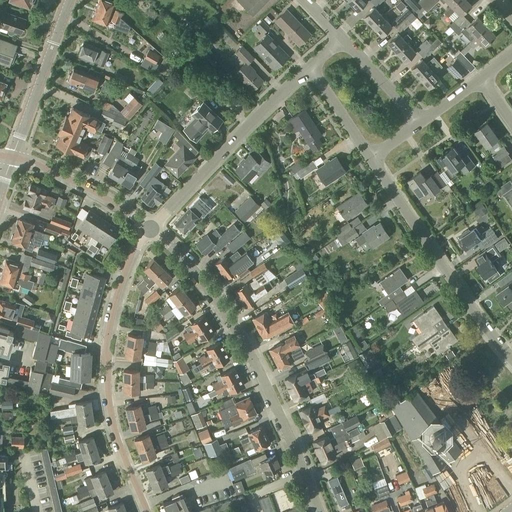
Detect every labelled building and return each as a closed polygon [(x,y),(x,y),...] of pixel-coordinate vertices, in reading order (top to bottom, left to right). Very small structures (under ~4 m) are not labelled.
[(120,18),(121,18),(122,13),(115,10),(114,13),(111,12),(115,3),(107,0),(98,0),(98,2),(98,3),(96,8),(120,18)] [(253,16),(267,0),(237,0),(242,5),(253,16)] [(369,0),(372,2),(374,0),(348,0),(347,1),(356,10),(366,0),(365,0),(369,0)] [(417,3),(410,9),(415,14),(429,0),(419,0),(417,2),(417,3)] [(426,12),(439,0),(438,0),(429,0),(415,14),(419,19),(426,12)] [(471,5),(465,0),(456,0),(451,6),(444,13),(448,17),(455,10),(459,15),(449,26),(449,27),(444,32),(449,36),(454,31),(453,30),(466,18),(461,14),(471,5)] [(130,26),(121,18),(120,18),(96,8),(94,14),(93,14),(92,17),(92,18),(92,20),(106,25),(109,19),(111,20),(111,21),(115,23),(114,28),(127,34),(130,26)] [(150,8),(145,13),(154,19),(157,15),(158,15),(154,11),(151,9),(150,8)] [(372,27),(382,17),(373,8),(363,18),(372,27)] [(407,18),(412,13),(407,8),(391,23),(396,28),(407,18)] [(299,46),(310,35),(286,10),(275,21),(299,46)] [(1,26),(7,29),(6,30),(8,34),(11,35),(15,34),(16,32),(21,33),(26,20),(6,13),(1,26)] [(407,18),(396,28),(400,33),(416,18),(412,13),(407,18)] [(380,36),(391,26),(382,17),(372,27),(380,36)] [(453,30),(454,31),(458,35),(461,32),(465,36),(469,31),(475,37),(486,26),(477,17),(470,23),(466,18),(453,30)] [(270,27),(262,20),(256,26),(256,25),(251,29),(254,32),(257,29),(256,28),(257,28),(263,34),(270,27)] [(484,46),(495,36),(486,26),(475,37),(468,43),(460,52),(455,57),(463,65),(468,61),(463,55),(470,47),(471,47),(472,48),(479,41),(484,46)] [(406,43),(411,39),(407,34),(402,39),(398,33),(387,43),(396,52),(406,43)] [(275,69),(287,57),(267,35),(254,47),(275,69)] [(12,64),(14,58),(13,57),(17,46),(0,39),(0,63),(9,67),(11,63),(12,64)] [(420,55),(431,45),(426,39),(415,49),(420,55)] [(78,56),(92,61),(92,62),(104,66),(109,53),(98,48),(84,43),(78,56)] [(415,52),(406,43),(396,52),(404,62),(415,52)] [(431,45),(420,55),(424,59),(435,49),(431,45)] [(251,91),(263,81),(251,69),(252,68),(248,64),(254,58),(242,46),(235,53),(245,64),(239,70),(240,71),(234,76),(241,83),(242,82),(251,91)] [(154,65),(160,56),(149,49),(143,59),(154,65)] [(419,79),(438,62),(433,57),(426,64),(422,60),(411,69),(419,79)] [(456,78),(466,68),(456,58),(446,68),(456,78)] [(438,62),(419,79),(427,88),(438,78),(434,74),(442,67),(438,62)] [(98,78),(88,74),(73,69),(71,75),(69,74),(67,79),(69,80),(68,82),(83,88),(84,90),(88,92),(90,91),(93,92),(98,78)] [(157,88),(152,84),(146,90),(151,95),(157,88)] [(127,121),(142,105),(133,97),(120,112),(112,105),(106,111),(126,121),(127,121)] [(213,128),(221,120),(203,103),(192,116),(195,119),(185,130),(196,140),(210,125),(213,128)] [(94,132),(95,129),(98,130),(101,129),(103,125),(102,122),(99,120),(90,116),(90,115),(72,107),(68,117),(85,125),(84,127),(84,128),(94,132)] [(106,111),(103,110),(100,116),(112,122),(111,124),(122,129),(124,125),(131,130),(134,126),(127,121),(126,121),(106,111)] [(299,130),(308,143),(307,144),(312,151),(322,144),(318,137),(321,135),(304,111),(287,122),(294,133),(299,130)] [(68,117),(66,116),(58,134),(60,135),(60,134),(78,143),(78,140),(79,140),(80,138),(83,139),(86,139),(88,134),(87,133),(83,131),(84,128),(84,127),(85,125),(68,117)] [(157,118),(153,125),(162,130),(166,123),(157,118)] [(488,147),(498,139),(487,124),(476,132),(488,147)] [(176,130),(173,135),(178,140),(175,143),(181,149),(165,165),(177,176),(195,157),(183,147),(188,142),(176,130)] [(88,144),(79,140),(78,140),(78,143),(60,134),(60,135),(56,144),(74,152),(83,156),(85,152),(88,152),(89,149),(87,148),(88,144)] [(103,135),(100,143),(109,147),(112,139),(103,135)] [(119,180),(136,151),(130,148),(128,152),(125,158),(120,155),(123,143),(116,140),(103,162),(112,168),(108,173),(119,180)] [(100,143),(97,150),(96,151),(105,155),(109,147),(100,143)] [(501,168),(511,159),(508,154),(510,153),(504,146),(492,155),(497,162),(498,162),(501,168)] [(462,159),(454,148),(438,160),(446,171),(450,167),(454,172),(460,168),(464,174),(476,166),(468,155),(462,159)] [(136,151),(119,180),(129,186),(141,167),(136,165),(139,159),(134,156),(136,151)] [(264,169),(269,163),(258,153),(253,158),(250,155),(235,170),(247,181),(261,166),(264,169)] [(322,156),(315,159),(319,165),(326,162),(322,156)] [(315,169),(316,171),(326,185),(345,171),(336,157),(318,169),(313,161),(304,167),(292,175),(296,181),(300,178),(300,179),(315,169)] [(292,175),(304,167),(299,160),(289,167),(287,168),(290,176),(291,175),(292,175)] [(139,184),(146,189),(162,168),(155,162),(152,167),(139,184)] [(493,176),(501,170),(497,164),(489,169),(493,176)] [(486,183),(492,179),(484,168),(478,173),(486,183)] [(431,175),(425,179),(421,173),(410,181),(421,196),(422,198),(428,194),(430,197),(442,189),(441,188),(447,184),(438,171),(432,175),(431,175)] [(451,180),(454,188),(461,186),(458,178),(451,180)] [(511,182),(510,180),(499,188),(500,189),(497,191),(501,197),(503,196),(511,209),(511,182)] [(161,194),(167,186),(161,181),(155,189),(154,188),(156,187),(153,185),(152,186),(150,185),(141,197),(142,198),(141,199),(146,203),(147,202),(152,206),(156,200),(158,202),(163,195),(161,194)] [(50,203),(51,203),(54,204),(56,198),(44,195),(46,189),(30,184),(30,185),(29,186),(28,188),(28,190),(28,192),(27,195),(50,203)] [(346,220),(368,205),(359,192),(338,207),(346,220)] [(49,207),(51,203),(50,203),(27,195),(26,200),(25,199),(25,200),(24,202),(23,204),(23,207),(39,211),(40,207),(48,209),(49,207)] [(248,225),(263,209),(251,197),(250,196),(234,211),(248,225)] [(64,209),(67,199),(58,197),(55,206),(64,209)] [(203,217),(210,209),(199,198),(175,224),(184,233),(189,228),(191,229),(197,223),(195,222),(201,215),(203,217)] [(261,203),(265,207),(270,203),(266,198),(261,203)] [(88,234),(99,217),(88,210),(77,227),(88,234)] [(88,234),(92,237),(87,244),(90,246),(88,249),(91,251),(95,245),(98,241),(109,224),(99,217),(88,234)] [(337,238),(354,227),(353,227),(352,228),(361,222),(357,217),(348,223),(348,222),(334,232),(335,233),(338,237),(337,238)] [(15,225),(17,226),(15,230),(42,239),(44,233),(32,229),(34,224),(19,219),(19,220),(17,220),(15,225)] [(59,227),(68,231),(71,223),(62,219),(59,227)] [(354,227),(337,238),(341,245),(346,242),(358,234),(366,229),(361,222),(354,228),(354,227)] [(217,252),(240,231),(233,223),(220,235),(215,229),(208,236),(207,234),(196,244),(205,254),(213,247),(217,252)] [(109,224),(98,241),(108,247),(119,231),(109,224)] [(374,226),(363,233),(354,238),(359,246),(367,240),(372,247),(388,236),(380,224),(375,227),(374,226)] [(55,226),(52,234),(58,236),(61,228),(55,226)] [(287,236),(281,227),(272,234),(279,242),(287,236)] [(464,248),(465,248),(466,249),(480,240),(485,247),(498,238),(491,228),(480,235),(476,228),(468,233),(467,231),(459,236),(461,238),(459,239),(461,241),(459,242),(459,244),(462,248),(464,248)] [(15,230),(14,235),(12,234),(10,240),(12,241),(26,246),(25,250),(32,252),(35,245),(40,247),(43,240),(42,239),(15,230)] [(245,231),(240,235),(227,246),(232,252),(245,242),(250,237),(245,231)] [(486,277),(497,269),(499,268),(499,265),(497,260),(502,257),(494,245),(474,259),(482,271),(480,272),(480,274),(483,277),(484,278),(486,277)] [(36,257),(54,263),(57,255),(39,249),(36,257)] [(239,257),(244,253),(243,253),(240,255),(237,251),(234,253),(227,259),(225,256),(214,264),(220,272),(231,263),(239,257)] [(231,275),(236,271),(242,278),(251,270),(247,266),(253,261),(246,252),(244,253),(239,257),(220,272),(226,279),(227,280),(232,276),(231,275)] [(318,259),(314,253),(310,257),(314,262),(318,259)] [(52,273),(53,271),(55,265),(32,257),(29,265),(52,273)] [(163,267),(154,258),(143,269),(148,274),(143,279),(144,280),(137,287),(141,290),(148,283),(153,278),(163,267)] [(6,260),(2,271),(17,276),(29,279),(30,280),(31,275),(26,274),(29,265),(19,262),(18,264),(14,263),(15,261),(6,259),(6,260)] [(259,287),(269,280),(264,272),(268,270),(264,262),(250,271),(254,277),(252,278),(253,281),(247,285),(246,284),(235,291),(240,300),(259,287)] [(153,278),(162,287),(172,276),(163,267),(153,278)] [(290,288),(308,277),(302,267),(284,279),(290,288)] [(381,306),(403,291),(399,286),(408,280),(400,268),(379,282),(387,294),(377,300),(381,306)] [(30,280),(17,276),(2,271),(0,277),(0,283),(13,287),(15,283),(20,285),(20,286),(31,290),(32,289),(35,290),(37,285),(33,284),(34,282),(30,280)] [(511,278),(501,287),(503,290),(498,293),(505,304),(507,302),(511,310),(511,271),(509,273),(510,274),(511,276),(511,278)] [(46,274),(40,272),(37,282),(42,284),(46,274)] [(83,285),(102,290),(105,278),(86,273),(83,285)] [(259,287),(240,300),(245,308),(257,300),(268,292),(267,291),(273,287),(269,280),(259,287)] [(152,286),(148,283),(141,290),(144,294),(152,286)] [(99,302),(102,290),(83,285),(80,296),(99,302)] [(177,305),(188,296),(180,286),(169,295),(177,305)] [(323,309),(334,302),(324,287),(313,295),(323,309)] [(149,306),(152,303),(161,296),(156,290),(144,301),(149,306)] [(387,312),(397,308),(401,313),(396,317),(398,320),(403,316),(423,302),(415,290),(406,296),(403,291),(381,306),(383,305),(385,309),(387,312)] [(30,306),(34,300),(26,294),(22,300),(30,306)] [(96,313),(99,302),(80,296),(76,308),(96,313)] [(188,296),(177,305),(185,315),(196,306),(188,296)] [(272,310),(285,302),(281,297),(268,305),(272,310)] [(17,317),(11,315),(14,305),(9,303),(0,299),(0,315),(5,317),(3,323),(16,327),(16,325),(39,332),(41,325),(34,322),(34,321),(18,316),(17,317)] [(160,312),(163,316),(171,309),(168,305),(160,312)] [(415,344),(436,329),(433,324),(441,318),(433,306),(413,320),(421,332),(411,339),(415,344)] [(93,325),(96,313),(76,308),(73,319),(93,325)] [(316,318),(323,314),(327,312),(325,308),(314,315),(316,318)] [(171,309),(163,316),(166,320),(175,313),(171,309)] [(266,312),(252,319),(258,329),(280,316),(277,312),(270,316),(272,318),(269,319),(266,312)] [(280,316),(258,329),(263,338),(276,331),(277,332),(294,323),(288,312),(280,316)] [(186,339),(208,324),(203,316),(190,325),(185,328),(187,331),(183,334),(186,339)] [(139,326),(142,319),(134,317),(132,324),(139,326)] [(89,336),(93,325),(73,319),(70,331),(66,331),(65,335),(71,337),(71,338),(81,340),(82,335),(89,336)] [(161,332),(166,326),(160,321),(155,326),(161,332)] [(208,324),(186,339),(189,344),(195,340),(194,338),(197,336),(201,341),(214,333),(208,324)] [(354,340),(362,334),(356,325),(348,330),(354,340)] [(7,331),(8,329),(0,326),(0,348),(2,349),(1,350),(7,352),(13,332),(7,331)] [(35,363),(45,365),(46,360),(44,360),(44,358),(54,361),(58,346),(48,343),(51,336),(17,326),(15,334),(37,340),(33,355),(38,357),(38,359),(36,358),(35,363)] [(180,333),(176,328),(165,336),(167,342),(180,333)] [(419,350),(428,343),(437,354),(457,340),(448,328),(440,334),(436,329),(415,344),(419,350)] [(343,333),(335,337),(339,345),(346,341),(343,333)] [(126,345),(141,348),(141,347),(145,347),(146,341),(142,340),(143,337),(128,334),(126,345)] [(285,342),(283,343),(270,350),(274,359),(300,346),(294,335),(284,340),(285,342)] [(72,353),(71,365),(91,366),(91,359),(90,358),(90,354),(84,353),(84,352),(80,351),(82,345),(67,340),(67,341),(61,339),(58,348),(64,350),(64,351),(72,353)] [(157,343),(155,343),(148,342),(147,349),(156,350),(156,349),(157,343)] [(204,354),(198,358),(201,364),(202,363),(224,350),(219,342),(206,349),(209,355),(205,357),(204,354)] [(323,344),(305,353),(309,361),(326,352),(323,344)] [(139,358),(141,348),(126,345),(125,356),(139,358)] [(300,346),(274,359),(279,368),(292,361),(304,355),(300,346)] [(204,369),(209,366),(211,370),(229,359),(224,350),(202,363),(201,364),(204,369)] [(449,359),(455,356),(452,351),(445,355),(449,359)] [(309,361),(304,363),(308,371),(330,360),(326,352),(309,361)] [(183,356),(181,357),(174,360),(173,361),(174,365),(179,375),(189,369),(183,356)] [(172,367),(173,360),(168,359),(156,357),(155,365),(167,367),(172,367)] [(0,378),(5,380),(9,362),(3,361),(2,364),(0,363),(0,378)] [(44,370),(45,365),(35,363),(34,364),(35,364),(34,368),(37,369),(37,371),(31,370),(28,385),(7,381),(6,387),(38,394),(39,387),(49,389),(52,374),(42,372),(43,370),(44,370)] [(75,387),(75,388),(80,389),(82,382),(83,379),(89,380),(89,375),(91,375),(91,366),(71,365),(71,379),(70,380),(59,377),(57,383),(75,387)] [(235,368),(221,375),(220,375),(216,377),(217,381),(212,384),(215,389),(215,390),(239,377),(235,368)] [(308,382),(315,379),(314,378),(321,375),(326,373),(324,368),(319,370),(309,375),(307,369),(285,380),(289,390),(308,381),(308,382)] [(139,382),(154,382),(154,375),(139,375),(139,371),(124,371),(124,382),(139,382)] [(365,375),(359,379),(365,388),(371,385),(365,375)] [(224,396),(230,393),(244,386),(239,377),(215,390),(215,389),(207,393),(210,398),(217,394),(222,392),(224,396)] [(308,381),(289,390),(294,400),(308,393),(304,385),(308,383),(308,382),(308,381)] [(57,383),(51,382),(49,393),(72,398),(75,388),(75,387),(57,383)] [(139,382),(124,382),(124,393),(139,393),(139,390),(146,390),(146,389),(154,388),(154,382),(139,382)] [(187,402),(193,399),(189,387),(182,389),(187,402)] [(462,451),(415,389),(400,400),(397,397),(388,402),(432,474),(462,451)] [(315,404),(320,402),(326,399),(323,393),(312,398),(315,404)] [(171,404),(179,404),(179,395),(171,395),(171,404)] [(222,419),(253,406),(249,397),(236,403),(233,397),(222,402),(225,408),(218,411),(222,419)] [(12,410),(12,401),(2,400),(2,401),(1,410),(12,410)] [(52,418),(59,417),(92,412),(90,401),(75,403),(76,406),(51,410),(52,418)] [(304,421),(327,411),(327,410),(333,408),(331,402),(315,410),(313,405),(299,411),(304,421)] [(129,419),(143,415),(140,405),(126,409),(129,419)] [(147,408),(149,414),(157,412),(156,405),(147,408)] [(253,406),(222,419),(222,420),(229,417),(233,427),(244,422),(243,421),(257,415),(253,406)] [(201,411),(190,415),(196,429),(206,425),(203,417),(205,416),(206,412),(205,410),(201,412),(201,411)] [(327,411),(304,421),(308,431),(322,425),(320,420),(330,416),(327,411)] [(92,412),(59,417),(60,422),(71,420),(71,423),(78,422),(79,425),(94,422),(92,412)] [(151,420),(159,418),(157,412),(149,414),(151,420)] [(386,437),(401,428),(394,414),(379,422),(386,437)] [(143,415),(129,419),(131,430),(146,426),(143,415)] [(178,415),(169,417),(170,424),(179,423),(178,415)] [(326,437),(313,442),(317,452),(343,441),(349,439),(350,438),(357,435),(359,434),(357,428),(347,433),(346,431),(360,423),(357,415),(356,415),(330,428),(334,437),(328,440),(327,436),(326,437)] [(63,435),(74,434),(72,426),(62,427),(63,435)] [(242,446),(266,435),(262,426),(247,433),(249,436),(239,440),(242,446)] [(207,429),(198,433),(202,443),(212,439),(207,429)] [(343,441),(317,452),(322,463),(336,456),(334,452),(339,450),(347,447),(346,445),(352,443),(359,439),(366,436),(364,432),(359,434),(357,435),(350,438),(349,439),(343,441)] [(156,436),(158,443),(166,440),(164,433),(156,436)] [(65,443),(75,440),(73,435),(64,437),(65,443)] [(138,450),(152,445),(149,435),(135,440),(138,450)] [(270,444),(266,435),(242,446),(245,452),(254,447),(255,450),(270,444)] [(23,449),(24,437),(11,436),(11,448),(23,449)] [(82,452),(96,447),(93,437),(79,441),(82,452)] [(166,440),(158,443),(161,449),(169,446),(166,440)] [(152,445),(138,450),(142,460),(156,455),(152,445)] [(82,452),(76,454),(65,457),(66,463),(77,459),(78,461),(84,459),(85,463),(100,458),(96,447),(82,452)] [(226,461),(230,459),(232,459),(229,451),(222,454),(226,461)] [(265,475),(280,468),(275,456),(267,459),(265,453),(250,459),(229,468),(234,481),(254,472),(255,474),(263,470),(265,475)] [(360,457),(351,462),(354,468),(363,464),(360,457)] [(146,470),(150,480),(164,475),(170,472),(180,468),(178,463),(168,467),(167,465),(161,468),(160,465),(146,470)] [(55,482),(67,478),(67,477),(68,477),(82,472),(80,464),(64,469),(65,472),(54,476),(55,482)] [(428,480),(434,476),(427,466),(421,469),(428,480)] [(171,477),(182,472),(180,468),(170,472),(171,477)] [(385,479),(394,476),(392,469),(383,472),(385,479)] [(191,480),(198,477),(195,470),(188,472),(191,480)] [(87,485),(89,489),(109,481),(105,471),(91,477),(85,479),(87,485)] [(401,473),(395,475),(398,483),(404,481),(401,473)] [(452,473),(444,476),(450,487),(457,484),(452,473)] [(164,475),(150,480),(154,491),(168,485),(166,481),(164,475)] [(181,484),(190,480),(188,475),(179,478),(181,484)] [(337,477),(328,481),(338,503),(346,500),(337,477)] [(373,488),(379,500),(390,495),(384,479),(372,483),(373,488)] [(89,489),(78,494),(80,498),(90,494),(91,497),(98,494),(99,497),(113,491),(109,481),(89,489)] [(434,484),(428,486),(431,495),(437,493),(434,484)] [(78,494),(89,489),(87,485),(76,489),(78,494)] [(428,486),(422,488),(425,497),(431,495),(428,486)] [(403,496),(406,504),(413,502),(409,493),(403,495),(403,496)] [(400,506),(406,504),(403,496),(403,495),(397,498),(400,506)] [(199,511),(218,511),(232,508),(246,503),(244,496),(199,511)] [(166,511),(186,511),(180,497),(163,504),(166,511)] [(82,511),(96,505),(93,498),(79,503),(82,511)] [(423,511),(435,511),(431,502),(430,499),(425,501),(428,508),(423,510),(423,511)] [(431,502),(435,511),(447,511),(444,502),(437,505),(436,500),(431,502)] [(393,511),(392,509),(390,510),(389,509),(386,501),(380,503),(383,511),(381,511),(380,511),(393,511)] [(109,511),(125,511),(122,503),(108,508),(109,511)] [(249,511),(246,503),(232,508),(233,511),(249,511)] [(380,511),(381,511),(383,511),(380,503),(371,506),(373,511),(380,511)]
